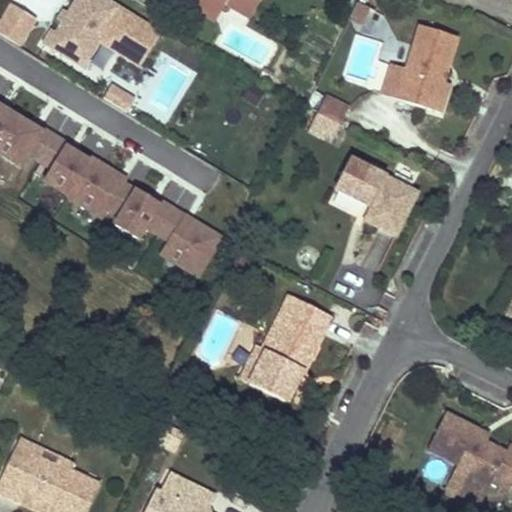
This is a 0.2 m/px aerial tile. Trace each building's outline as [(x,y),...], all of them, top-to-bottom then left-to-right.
[(35,13),(12,0),(7,0),(0,12),(0,33),(17,43),(35,13)] [(82,68),(119,9),(104,0),(76,0),(68,14),(62,23),(56,33),(52,31),(44,44),(82,68)] [(214,22),(221,11),(201,0),(197,0),(192,10),(214,22)] [(250,18),(260,0),(201,0),(221,11),(225,5),(250,18)] [(349,8),(353,0),(336,0),(336,1),(349,8)] [(62,23),(68,14),(64,12),(58,21),(62,23)] [(437,82),(440,74),(444,75),(456,38),(420,27),(407,70),(391,65),(382,96),(440,114),(449,85),(442,83),(437,82)] [(139,97),(115,82),(106,97),(129,112),(139,97)] [(255,106),(265,91),(252,82),(242,98),(255,106)] [(339,126),(349,108),(326,96),(317,114),(339,126)] [(0,151),(21,115),(0,102),(0,151)] [(331,144),(339,126),(317,114),(307,132),(331,144)] [(21,115),(0,151),(0,154),(23,168),(30,155),(45,128),(21,115)] [(55,134),(45,128),(30,155),(40,160),(55,134)] [(65,140),(55,134),(40,160),(50,166),(65,140)] [(92,157),(68,143),(45,179),(69,194),(92,157)] [(128,180),(92,157),(69,194),(104,216),(106,213),(125,183),(128,180)] [(395,237),(418,193),(351,160),(335,191),(371,208),(364,222),(395,237)] [(134,188),(125,183),(106,213),(115,218),(134,188)] [(136,185),(134,188),(115,218),(113,222),(140,239),(147,228),(161,205),(163,202),(136,185)] [(163,202),(161,205),(147,228),(167,241),(182,218),(185,213),(164,200),(163,202)] [(185,213),(182,218),(167,241),(159,254),(197,278),(223,236),(185,213)] [(248,261),(251,255),(237,248),(230,263),(237,265),(240,258),(248,261)] [(303,370),(330,317),(289,297),(262,349),(262,351),(265,352),(249,385),(286,403),(297,381),(294,379),(299,369),(303,370)] [(249,385),(265,352),(262,351),(262,349),(257,346),(239,380),(249,385)] [(297,381),(303,370),(299,369),(294,379),(297,381)] [(508,491),(511,482),(511,447),(509,446),(505,453),(486,443),(473,437),(476,430),(445,414),(427,450),(457,465),(452,476),(486,493),(492,482),(508,491)] [(129,433),(134,422),(123,416),(119,427),(129,433)] [(174,448),(182,433),(162,422),(152,441),(163,447),(165,443),(174,448)] [(486,443),(489,436),(476,430),(473,437),(486,443)] [(70,472),(73,466),(19,441),(10,457),(34,468),(40,457),(70,472)] [(174,448),(165,443),(163,447),(173,451),(174,448)] [(70,472),(40,457),(34,468),(10,457),(0,479),(0,493),(20,502),(22,497),(52,511),(54,511),(86,511),(100,485),(70,472)] [(365,482),(371,469),(361,464),(355,478),(365,482)] [(201,511),(208,510),(215,497),(171,475),(161,494),(155,492),(144,511),(201,511)] [(486,493),(452,476),(446,487),(481,504),(486,493)] [(51,511),(52,511),(22,497),(20,502),(39,511),(51,511)]
